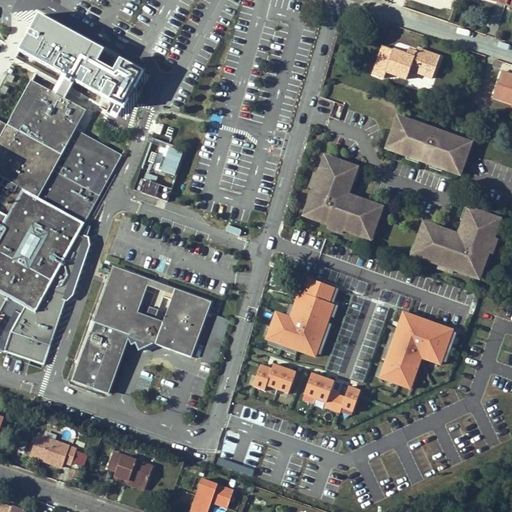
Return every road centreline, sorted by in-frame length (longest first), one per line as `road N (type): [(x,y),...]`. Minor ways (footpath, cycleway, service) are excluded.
road 1 (residential): [(340,0),(511,55)]
road 2 (residential): [(115,511),(0,470)]
